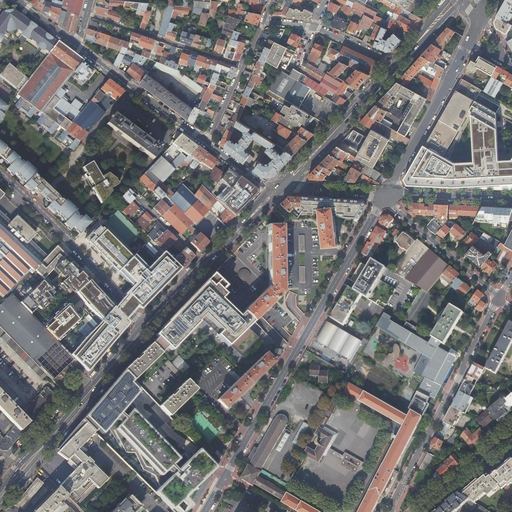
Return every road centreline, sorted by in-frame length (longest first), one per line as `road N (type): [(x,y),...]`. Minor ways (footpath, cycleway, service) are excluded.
road 1 (tertiary): [(388,192),(224,478)]
road 2 (residential): [(499,297),(391,511)]
road 3 (residential): [(0,173),(108,277),(111,293),(144,327)]
road 4 (tertiary): [(469,42),(388,192)]
road 5 (residential): [(242,66),(87,12)]
road 6 (tertiary): [(207,142),(77,45)]
road 7 (primary): [(100,379),(0,498)]
road 8 (residential): [(499,297),(397,209),(388,192)]
road 9 (residential): [(100,379),(76,382),(3,466)]
road 10 (primary): [(397,63),(313,154)]
road 11 (secondary): [(511,198),(388,192)]
road 12 (secondary): [(419,511),(511,432)]
